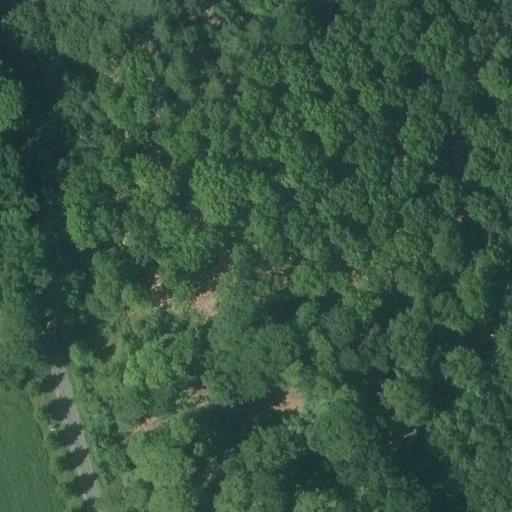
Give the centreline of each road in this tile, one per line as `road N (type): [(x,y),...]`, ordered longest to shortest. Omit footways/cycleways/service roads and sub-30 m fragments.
road 1 (tertiary): [(0,138),(93,511)]
road 2 (track): [(337,511),(394,432),(511,353)]
